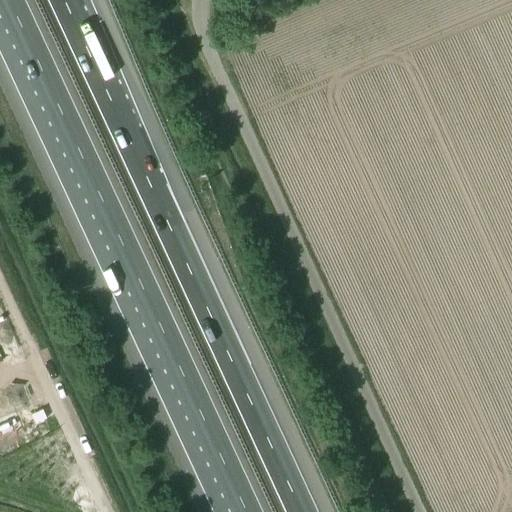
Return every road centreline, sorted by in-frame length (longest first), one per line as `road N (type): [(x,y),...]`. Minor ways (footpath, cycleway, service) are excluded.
road 1 (motorway): [(7,0),(244,511)]
road 2 (motorway): [(296,511),(62,0)]
